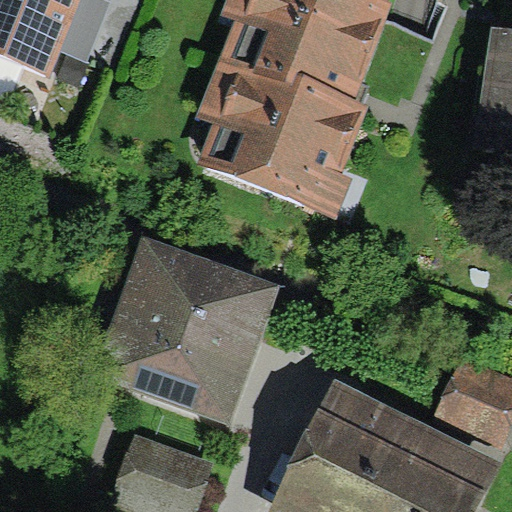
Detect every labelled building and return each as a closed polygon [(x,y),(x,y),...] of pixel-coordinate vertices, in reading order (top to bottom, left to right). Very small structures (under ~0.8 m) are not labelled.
[(67,0),(0,0),(0,65),(45,78),(67,0)] [(378,17),(332,0),(238,0),(232,17),(247,23),(211,114),(224,119),(210,156),(328,201),(360,118),(342,111),(378,17)] [(511,50),(503,49),(476,206),(511,212),(511,50)] [(230,426),(272,284),(140,247),(99,388),(230,426)] [(476,511),(502,463),(335,380),(269,511),(476,511)] [(181,511),(196,472),(127,448),(104,511),(181,511)]
